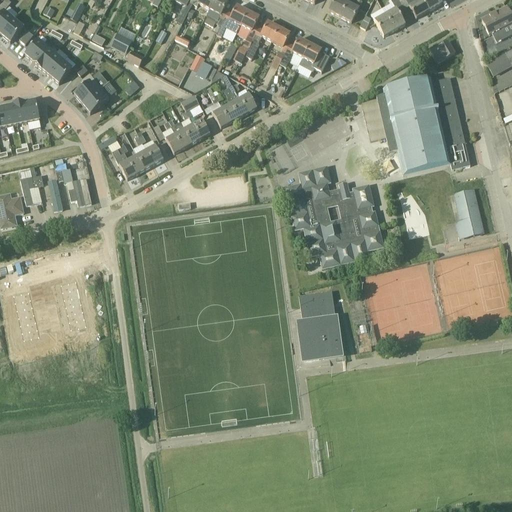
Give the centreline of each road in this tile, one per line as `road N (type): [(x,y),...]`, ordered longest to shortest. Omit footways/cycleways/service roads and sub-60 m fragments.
road 1 (unclassified): [(106,220),(378,62)]
road 2 (unclassified): [(145,511),(106,220)]
road 3 (unclassified): [(511,228),(458,15)]
road 4 (residential): [(36,85),(83,132),(106,220)]
road 5 (unknown): [(39,0),(37,21),(154,82)]
road 6 (residential): [(378,62),(260,0)]
